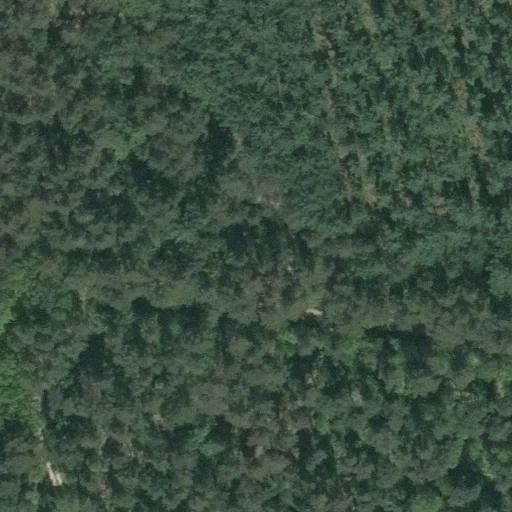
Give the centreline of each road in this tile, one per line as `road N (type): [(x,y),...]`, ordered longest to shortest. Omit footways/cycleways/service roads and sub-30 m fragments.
road 1 (track): [(511,329),(364,319),(0,272)]
road 2 (track): [(63,511),(0,289)]
